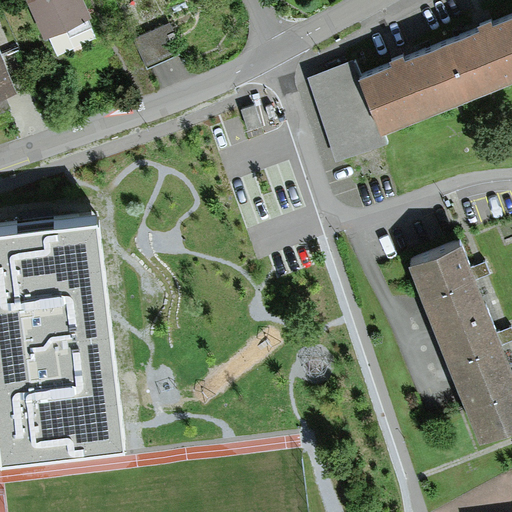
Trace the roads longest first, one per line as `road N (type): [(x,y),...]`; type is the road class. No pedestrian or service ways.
road 1 (residential): [(275,51),(336,215),(353,219),(511,173)]
road 2 (residential): [(0,165),(275,51)]
